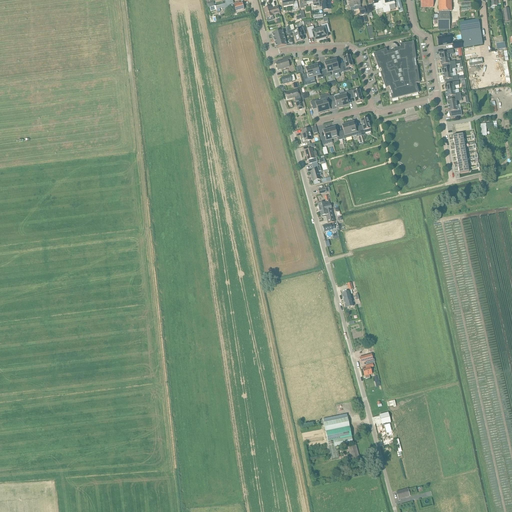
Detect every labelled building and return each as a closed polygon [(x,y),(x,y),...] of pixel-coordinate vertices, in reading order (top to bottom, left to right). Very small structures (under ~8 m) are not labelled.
[(293,5),(294,10),(298,9),(298,7),(297,2),(293,2),(292,0),(281,0),(283,7),(293,5)] [(299,0),(300,9),(304,8),(306,8),(307,7),(307,5),(310,5),(309,0),(299,0)] [(348,0),(349,4),(350,8),(351,12),(359,10),(358,9),(361,8),(360,5),(360,3),(358,0),(348,0)] [(372,9),(376,8),(376,10),(377,15),(383,13),(381,1),(377,2),(376,0),(367,0),(369,6),(371,5),(372,9)] [(381,1),(383,13),(390,11),(389,6),(395,4),(394,2),(393,0),(384,0),(381,1)] [(432,0),(420,0),(420,8),(432,8),(432,0)] [(438,0),(439,16),(437,16),(437,24),(438,31),(450,30),(449,12),(452,12),(451,0),(438,0)] [(221,5),(216,7),(217,10),(220,9),(222,9),(223,12),(229,11),(228,10),(231,9),(232,13),(236,12),(239,11),(244,10),(242,3),(240,4),(239,3),(234,4),(233,2),(231,3),(228,3),(224,4),(221,5)] [(266,18),(271,17),(273,17),(272,15),(279,13),(278,7),(277,7),(277,8),(271,9),(270,8),(271,8),(269,8),(269,7),(268,7),(265,7),(265,8),(265,9),(263,10),(264,10),(266,18)] [(509,8),(503,9),(505,22),(511,21),(510,15),(509,8)] [(344,24),(338,25),(342,37),(346,36),(345,34),(347,33),(346,32),(349,31),(346,20),(343,21),(344,24)] [(478,20),(459,23),(464,48),(466,48),(483,45),(478,20)] [(321,25),(322,29),(318,30),(321,40),(326,39),(325,38),(327,38),(326,32),(330,31),(327,24),(321,25)] [(342,37),(338,25),(333,27),(332,24),(329,25),(332,36),(335,35),(335,36),(337,36),(338,38),(342,37)] [(293,30),(291,31),(292,33),(294,33),(294,34),(293,34),(294,37),(295,37),(297,43),(298,42),(298,43),(302,42),(302,41),(303,41),(301,34),(305,33),(303,27),(293,30)] [(313,36),(315,41),(316,41),(317,42),(321,40),(318,30),(314,31),(313,27),(307,28),(309,37),(313,36)] [(439,46),(450,44),(449,36),(437,38),(439,46)] [(391,97),(392,100),(418,93),(417,91),(418,91),(418,87),(417,88),(416,85),(415,85),(415,84),(419,84),(413,43),(400,45),(400,48),(398,49),(398,48),(397,47),(397,46),(396,46),(396,45),(395,45),(394,44),(393,44),(392,44),(391,45),(390,46),(390,47),(389,48),(389,49),(389,51),(389,52),(387,53),(386,50),(373,54),(386,89),(390,87),(391,91),(390,91),(390,94),(390,98),(391,97)] [(440,54),(439,54),(440,60),(448,58),(448,55),(454,54),(453,50),(440,52),(440,54)] [(290,56),(283,58),(283,61),(276,63),(278,70),(283,69),(289,67),(288,63),(291,62),(290,56)] [(344,57),(345,58),(343,58),(345,65),(341,66),(343,72),(349,70),(349,67),(352,66),(352,65),(353,65),(352,62),(351,62),(350,56),(348,57),(348,56),(344,57)] [(448,58),(440,60),(441,65),(442,65),(442,67),(456,65),(460,64),(462,64),(461,61),(459,61),(455,62),(455,61),(449,62),(448,58)] [(330,61),(333,72),(334,75),(343,72),(341,66),(338,67),(336,60),(334,61),(334,60),(330,61)] [(323,71),(324,77),(331,75),(330,73),(333,72),(330,61),(326,62),(326,63),(324,63),(326,70),(323,71)] [(311,66),(314,77),(317,76),(318,79),(324,77),(323,71),(319,72),(317,65),(315,66),(315,65),(311,66)] [(450,70),(456,69),(456,65),(442,67),(443,69),(442,69),(443,75),(451,73),(450,70)] [(307,75),(304,76),(305,83),(315,80),(314,77),(311,66),(307,67),(307,68),(305,69),(307,75)] [(445,82),(458,80),(457,76),(451,77),(451,73),(443,75),(444,80),(445,82)] [(286,77),(281,79),(283,85),(288,83),(292,82),(295,81),(293,76),(290,77),(290,76),(286,77)] [(458,82),(447,83),(445,84),(445,86),(445,92),(454,90),(453,87),(459,86),(458,82)] [(301,90),(300,87),(299,88),(298,86),(298,83),(296,83),(292,84),(293,87),(294,89),(298,88),(298,91),(299,91),(301,90)] [(297,89),(285,93),(287,100),(295,97),(296,101),(295,101),(298,110),(303,108),(300,96),(299,96),(297,89)] [(350,97),(354,96),(356,103),(357,103),(361,102),(362,101),(361,96),(361,92),(360,92),(359,89),(349,91),(350,97)] [(461,97),(460,93),(454,94),(454,90),(445,92),(446,97),(447,97),(448,99),(461,97)] [(340,96),(343,108),(347,106),(349,105),(347,98),(350,97),(349,91),(339,94),(340,96)] [(339,109),(343,108),(340,96),(334,98),(334,96),(330,97),(331,103),(335,102),(337,108),(339,108),(339,109)] [(320,99),(321,102),(324,113),(328,112),(328,111),(330,110),(328,106),(328,104),(331,103),(330,97),(320,99)] [(456,102),(462,101),(461,97),(448,99),(448,101),(447,101),(448,107),(456,105),(456,102)] [(320,114),(324,113),(321,102),(318,102),(317,100),(311,102),(313,108),(316,107),(318,114),(320,113),(320,114)] [(462,116),(461,108),(457,109),(456,105),(448,107),(449,112),(450,112),(451,118),(462,116)] [(362,120),(361,121),(363,127),(359,128),(361,136),(365,135),(365,133),(371,132),(370,128),(369,124),(367,119),(366,119),(365,118),(362,119),(362,120)] [(352,122),(347,123),(351,137),(361,134),(361,136),(359,128),(355,129),(353,123),(352,123),(352,122)] [(344,133),(340,134),(342,140),(351,137),(347,123),(343,125),(344,125),(342,126),(344,133)] [(329,129),(332,140),(337,139),(338,141),(342,140),(340,134),(337,135),(335,128),(333,128),(329,129)] [(302,135),(301,138),(303,144),(306,143),(307,142),(310,141),(310,137),(311,137),(312,137),(310,129),(307,129),(302,131),(303,135),(302,135)] [(325,138),(321,139),(323,145),(332,142),(332,140),(329,129),(325,130),(325,131),(323,131),(325,138)] [(309,160),(310,164),(317,162),(316,158),(314,158),(312,149),(305,151),(307,161),(309,160)] [(318,172),(321,171),(320,165),(312,167),(313,171),(311,172),(313,181),(320,179),(318,172)] [(331,209),(330,205),(327,194),(324,195),(326,203),(318,205),(320,212),(327,211),(326,210),(331,209)] [(328,224),(333,223),(335,222),(331,210),(327,211),(320,212),(321,217),(322,216),(322,217),(325,217),(325,216),(327,215),(328,219),(327,219),(328,224)] [(334,223),(328,225),(323,226),(325,232),(332,230),(332,229),(335,228),(334,225),(334,223)] [(344,301),(351,299),(350,295),(352,294),(351,290),(353,290),(351,283),(347,284),(349,292),(342,294),(344,301)] [(344,301),(346,308),(353,306),(351,299),(344,301)] [(371,355),(359,358),(361,363),(373,360),(371,355)] [(362,370),(364,376),(372,374),(370,367),(373,366),(372,364),(365,366),(366,369),(362,370)] [(349,427),(347,418),(347,414),(323,419),(329,446),(332,459),(339,458),(337,447),(353,444),(349,427)] [(388,414),(380,416),(382,424),(390,422),(388,414)] [(385,435),(380,436),(383,446),(388,444),(388,442),(393,440),(391,430),(392,430),(391,424),(383,426),(385,432),(386,434),(385,435)] [(348,448),(352,461),(360,459),(356,446),(348,448)] [(409,494),(397,497),(399,503),(410,499),(409,494)]
